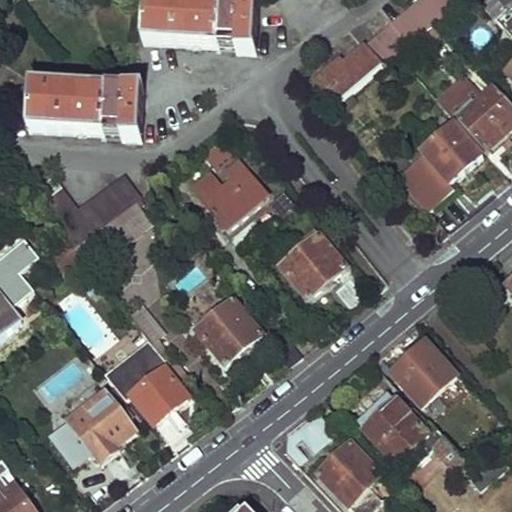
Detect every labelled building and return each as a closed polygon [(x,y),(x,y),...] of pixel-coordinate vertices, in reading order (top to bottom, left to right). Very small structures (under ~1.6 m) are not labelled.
[(332,95),(342,105),(399,59),(437,25),(456,10),(452,7),(460,0),(426,0),(345,70),(342,66),(318,86),(328,97),(332,95)] [(511,0),(496,0),(487,8),(497,22),(511,40),(511,73),(508,77),(511,80),(511,0)] [(148,5),(144,49),(235,54),(234,58),(256,59),(259,7),(237,6),(238,10),(148,5)] [(35,92),(29,134),(122,141),(122,145),(144,146),(147,94),(126,93),(125,98),(35,92)] [(460,127),(487,158),(511,134),(511,112),(496,95),(460,127)] [(455,196),(450,192),(483,163),(452,129),(420,158),(424,163),(399,185),(429,219),(455,196)] [(14,177),(74,254),(141,206),(143,204),(126,182),(79,217),(52,183),(44,189),(27,166),(14,177)] [(191,192),(226,237),(263,209),(256,199),(262,195),(240,166),(230,174),(236,182),(226,189),(214,175),(191,192)] [(24,190),(14,177),(0,187),(0,203),(3,208),(24,190)] [(282,224),(297,213),(286,200),(271,211),(282,224)] [(87,269),(91,274),(152,227),(141,214),(145,211),(141,206),(74,254),(74,255),(87,269)] [(282,271),(311,305),(347,273),(320,242),(282,271)] [(72,283),(87,269),(74,255),(59,268),(72,283)] [(337,296),(355,318),(365,311),(346,287),(337,296)] [(0,345),(22,328),(0,299),(0,345)] [(196,337),(225,373),(263,343),(234,306),(196,337)] [(158,355),(184,386),(191,380),(160,343),(166,339),(143,312),(129,321),(151,347),(158,355)] [(267,350),(288,374),(304,363),(283,338),(267,350)] [(152,359),(158,355),(151,347),(129,364),(135,373),(152,359)] [(392,378),(424,412),(456,382),(425,347),(392,378)] [(152,359),(188,404),(194,399),(184,386),(158,355),(152,359)] [(188,404),(152,359),(135,373),(129,364),(107,382),(124,403),(129,400),(154,431),(188,404)] [(67,426),(102,470),(120,456),(116,451),(135,436),(106,398),(67,426)] [(469,483),(481,496),(509,475),(505,470),(497,461),(475,478),(437,437),(432,441),(397,407),(366,437),(398,472),(419,452),(428,461),(435,456),(463,487),(469,483)] [(287,456),(299,469),(338,438),(335,434),(315,416),(287,438),(287,456)] [(511,447),(497,461),(505,470),(511,464),(511,447)] [(320,480),(350,511),(379,511),(385,507),(371,493),(384,480),(375,468),(377,464),(369,457),(365,459),(353,448),(320,480)] [(29,511),(0,473),(0,511),(29,511)]
